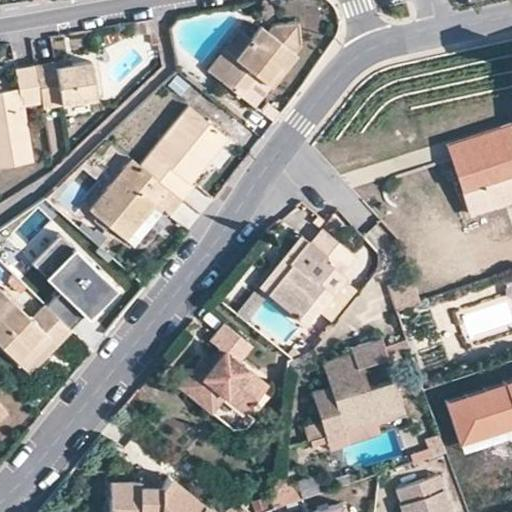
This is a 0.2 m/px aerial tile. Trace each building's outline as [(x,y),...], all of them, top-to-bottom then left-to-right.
[(275,28),(278,36),(270,38),(264,29),(253,43),(241,37),(230,50),(241,58),(220,85),(244,102),(260,81),(271,90),(296,59),(294,57),(302,48),(298,25),(275,28)] [(278,36),(275,28),(264,29),(270,38),(278,36)] [(210,76),(220,85),(241,58),(230,50),(210,76)] [(511,136),(451,158),(470,211),(511,196),(511,52),(509,54),(511,61),(511,136)] [(94,95),(88,58),(53,65),(52,61),(33,64),(39,99),(40,105),(94,95)] [(13,67),(15,83),(0,85),(0,164),(29,159),(20,103),(39,99),(33,64),(13,67)] [(244,102),(255,111),(271,90),(260,81),(244,102)] [(189,185),(181,179),(199,157),(207,163),(226,140),(187,109),(139,168),(180,201),(192,187),(189,185)] [(445,140),(451,158),(511,136),(511,118),(499,123),(445,140)] [(207,163),(199,157),(181,179),(189,185),(207,163)] [(88,213),(123,241),(153,204),(162,211),(168,216),(180,201),(139,168),(130,161),(88,213)] [(162,211),(153,204),(123,241),(132,248),(162,211)] [(284,260),(287,262),(262,292),(300,323),(338,274),(354,255),(320,229),(309,244),(301,238),(284,260)] [(301,238),(295,234),(254,286),(262,292),(287,262),(284,260),(301,238)] [(82,314),(78,308),(102,282),(60,241),(34,268),(50,283),(35,297),(40,303),(67,328),(82,314)] [(409,274),(387,282),(396,308),(418,301),(409,274)] [(67,328),(40,303),(27,316),(0,290),(0,346),(19,364),(45,338),(52,344),(67,328)] [(215,344),(219,348),(206,364),(202,361),(196,356),(174,382),(207,409),(220,392),(241,410),(264,382),(235,359),(248,343),(221,321),(207,338),(215,344)] [(396,374),(365,384),(358,363),(386,353),(388,348),(382,333),(351,344),(353,348),(334,354),(337,363),(325,366),(330,382),(313,388),(330,437),(348,432),(346,425),(375,415),(406,405),(396,374)] [(19,364),(26,371),(52,344),(45,338),(19,364)] [(219,348),(215,344),(202,361),(206,364),(219,348)] [(337,363),(334,354),(322,358),(325,366),(337,363)] [(460,439),(511,421),(511,375),(446,398),(460,439)] [(346,425),(348,432),(377,423),(375,415),(346,425)] [(304,426),(308,450),(325,448),(321,423),(304,426)] [(439,431),(427,434),(434,454),(446,450),(439,431)] [(451,511),(437,473),(397,487),(403,502),(399,504),(402,511),(451,511)] [(106,511),(211,511),(168,477),(159,489),(138,489),(138,483),(107,483),(106,511)] [(138,483),(138,489),(159,489),(159,478),(138,478),(138,483)] [(226,508),(230,511),(254,511),(235,496),(226,508)]
